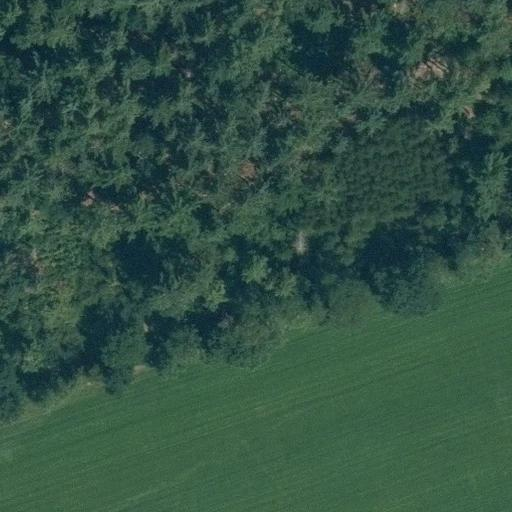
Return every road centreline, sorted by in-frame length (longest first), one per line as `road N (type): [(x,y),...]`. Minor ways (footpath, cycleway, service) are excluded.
road 1 (track): [(511,232),(141,337)]
road 2 (track): [(141,337),(0,383)]
